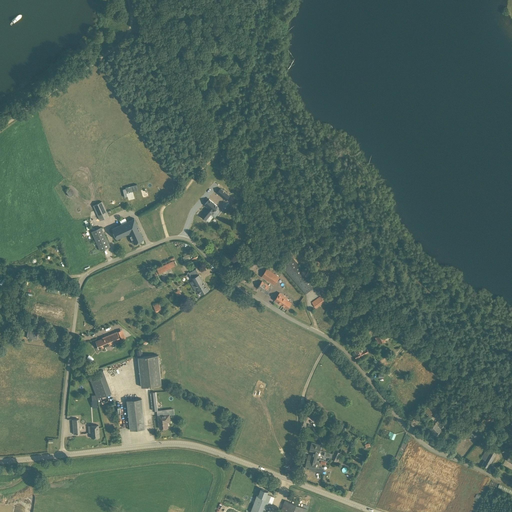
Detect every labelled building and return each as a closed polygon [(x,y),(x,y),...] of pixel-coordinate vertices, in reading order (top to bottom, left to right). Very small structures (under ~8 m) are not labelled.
[(122,189),(124,197),(127,196),(126,193),(129,192),(131,199),(134,198),(132,191),(138,190),(136,184),(125,187),(125,188),(122,189)] [(70,188),(65,191),(69,197),(73,194),(70,188)] [(217,193),(223,198),(227,193),(221,188),(220,188),(217,193)] [(213,202),(209,199),(205,204),(208,207),(201,216),(206,220),(206,219),(209,222),(213,216),(210,214),(215,208),(217,205),(213,202)] [(100,220),(108,216),(102,201),(93,205),(100,220)] [(134,218),(111,228),(116,239),(129,233),(133,243),(143,239),(134,218)] [(91,231),(98,246),(100,250),(110,246),(101,227),(91,231)] [(281,264),(306,293),(316,285),(291,256),(281,264)] [(262,276),(274,284),(279,276),(267,268),(262,276)] [(199,290),(201,294),(209,290),(199,274),(196,269),(189,273),(193,279),(190,281),(195,292),(199,290)] [(272,288),(262,281),(257,288),(267,295),(272,288)] [(287,308),(292,302),(287,299),(288,298),(280,292),(275,300),(287,308)] [(316,307),(324,302),(320,297),(313,302),(316,307)] [(156,312),(157,312),(162,310),(159,302),(153,305),(156,311),(156,312)] [(37,331),(28,330),(27,337),(36,339),(37,331)] [(98,349),(120,340),(117,331),(101,338),(102,338),(95,341),(98,349)] [(386,340),(383,334),(377,337),(381,342),(386,340)] [(354,355),(356,358),(365,353),(369,351),(367,348),(363,350),(361,345),(354,349),(356,353),(354,355)] [(158,354),(138,357),(142,386),(161,384),(158,354)] [(111,393),(103,370),(89,375),(96,394),(96,396),(97,398),(111,393)] [(130,430),(145,428),(141,398),(126,400),(130,430)] [(436,411),(430,405),(425,410),(432,416),(436,411)] [(488,422),(492,417),(487,413),(483,417),(484,418),(488,422)] [(169,414),(158,415),(160,428),(168,427),(168,422),(168,421),(167,421),(167,419),(170,419),(169,414)] [(436,434),(443,427),(442,426),(444,425),(439,420),(436,423),(430,428),(436,434)] [(89,433),(91,433),(91,438),(99,437),(99,435),(98,425),(89,425),(89,433)] [(478,425),(472,433),(476,436),(482,429),(478,425)] [(388,437),(394,439),(396,433),(391,431),(388,437)] [(307,460),(311,461),(312,460),(316,461),(317,458),(319,451),(321,445),(312,442),(310,451),(312,451),(311,455),(309,455),(307,460)] [(482,458),(485,460),(482,464),(488,468),(497,451),(488,446),(482,458)] [(341,452),(335,450),(331,459),(337,461),(341,452)] [(307,460),(305,468),(314,470),(314,471),(322,473),(324,468),(321,467),(318,467),(315,466),(316,461),(312,460),(311,461),(307,460)] [(261,488),(259,496),(262,497),(256,511),(264,511),(271,495),(267,494),(268,491),(261,488)] [(285,500),(280,511),(306,511),(307,509),(285,500)]
